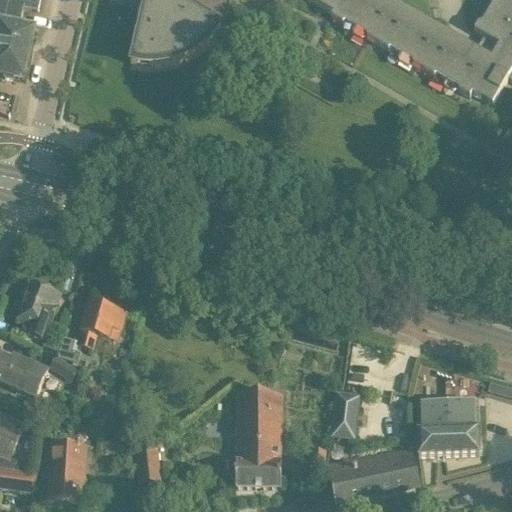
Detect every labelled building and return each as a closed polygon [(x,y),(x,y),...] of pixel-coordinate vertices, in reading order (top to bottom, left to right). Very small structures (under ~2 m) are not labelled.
[(38,14),(40,0),(0,0),(0,26),(19,30),(23,11),(38,14)] [(134,0),(138,2),(136,11),(144,13),(133,58),(152,63),(150,69),(155,69),(163,68),(168,68),(172,66),(176,65),(181,63),(185,62),(189,60),(192,57),(196,55),(200,52),(203,49),(206,46),(201,43),(211,26),(171,2),(172,0),(134,0)] [(304,0),(333,16),(331,20),(342,27),(345,26),(366,38),(367,41),(388,53),(391,52),(411,64),(412,67),(434,80),(437,79),(457,90),(458,94),(470,100),(472,96),(492,108),(508,81),(511,83),(511,0),(493,0),(491,3),(492,8),(482,25),(478,27),(474,33),(484,39),(476,52),(387,0),(304,0)] [(0,26),(0,78),(23,83),(33,33),(19,30),(0,26)] [(51,327),(62,299),(32,287),(19,319),(34,325),(29,337),(41,342),(48,326),(51,327)] [(117,346),(120,335),(125,316),(90,306),(78,349),(92,353),(96,340),(117,346)] [(78,366),(81,356),(72,353),(75,344),(64,341),(61,350),(58,360),(78,366)] [(58,360),(61,350),(45,344),(42,353),(58,360)] [(48,374),(14,359),(11,364),(1,359),(0,362),(0,385),(25,396),(30,384),(41,389),(48,374)] [(70,385),(78,375),(58,361),(51,371),(70,385)] [(264,364),(263,373),(272,374),(273,365),(264,364)] [(511,392),(490,386),(488,394),(511,401),(511,392)] [(355,443),(360,398),(335,395),(330,440),(355,443)] [(281,493),(282,397),(237,396),(236,492),(281,493)] [(419,461),(479,459),(477,406),(418,408),(419,461)] [(24,429),(0,417),(0,472),(12,474),(16,464),(11,461),(24,429)] [(92,451),(92,450),(42,447),(41,483),(48,483),(47,503),(40,502),(40,504),(89,506),(89,495),(84,495),(86,451),(92,451)] [(138,488),(161,485),(158,450),(134,453),(138,488)] [(335,510),(420,493),(411,450),(327,468),(335,510)] [(323,470),(324,454),(314,453),(312,469),(323,470)] [(12,474),(0,472),(0,491),(33,496),(35,478),(12,474)]
